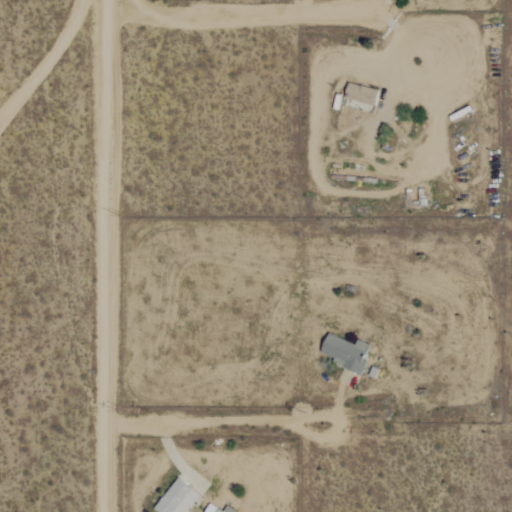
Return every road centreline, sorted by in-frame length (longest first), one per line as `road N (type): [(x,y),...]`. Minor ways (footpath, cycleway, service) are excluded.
road 1 (residential): [(94,511),(92,0)]
road 2 (track): [(93,17),(380,21)]
road 3 (track): [(94,421),(298,419)]
